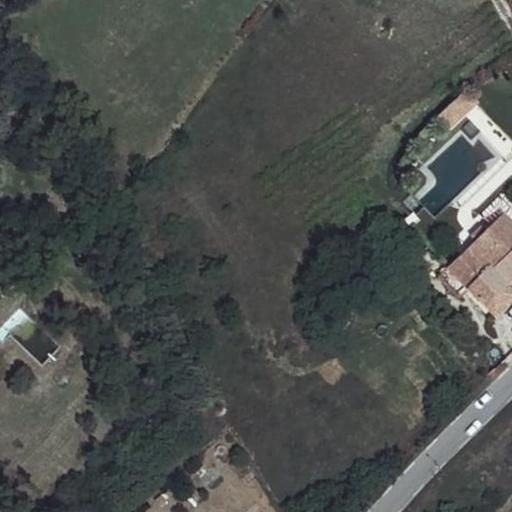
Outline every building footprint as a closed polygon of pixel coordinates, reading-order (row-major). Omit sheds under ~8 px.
[(511,210),(501,199),(482,220),(490,227),(500,216),(511,227),(511,210)] [(490,227),(451,269),(471,291),(498,319),(511,306),(511,296),(506,291),(511,285),(511,227),(500,216),(490,227)] [(372,269),(361,251),(338,264),(310,289),(319,304),(372,269)] [(422,266),(412,257),(394,271),(404,283),(422,266)] [(451,269),(442,279),(462,299),(471,291),(451,269)]
